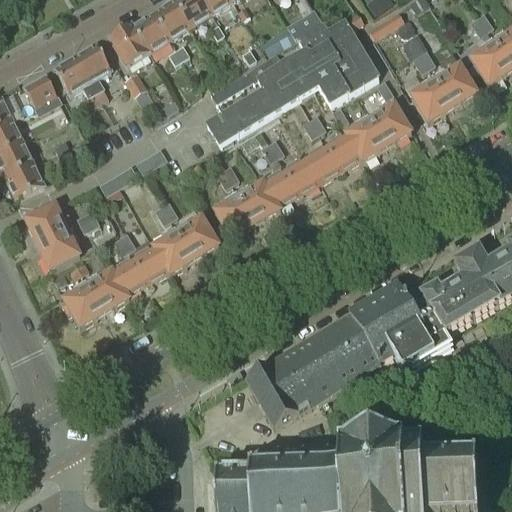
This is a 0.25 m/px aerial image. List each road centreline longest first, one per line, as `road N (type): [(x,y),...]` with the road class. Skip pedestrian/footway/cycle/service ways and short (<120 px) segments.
road 1 (tertiary): [(511,145),(50,415)]
road 2 (tertiary): [(70,452),(511,197)]
road 3 (residential): [(0,78),(138,0)]
road 4 (residential): [(50,415),(0,297)]
